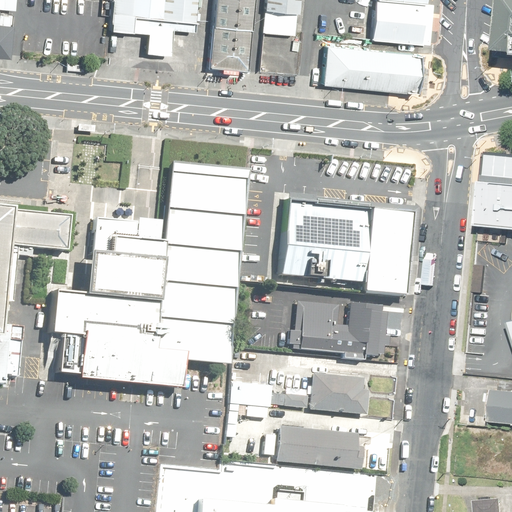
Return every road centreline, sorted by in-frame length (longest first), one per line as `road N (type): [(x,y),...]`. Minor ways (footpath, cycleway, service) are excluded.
road 1 (secondary): [(0,89),(370,127),(456,122)]
road 2 (residential): [(456,122),(415,511)]
road 3 (residential): [(466,0),(456,122)]
